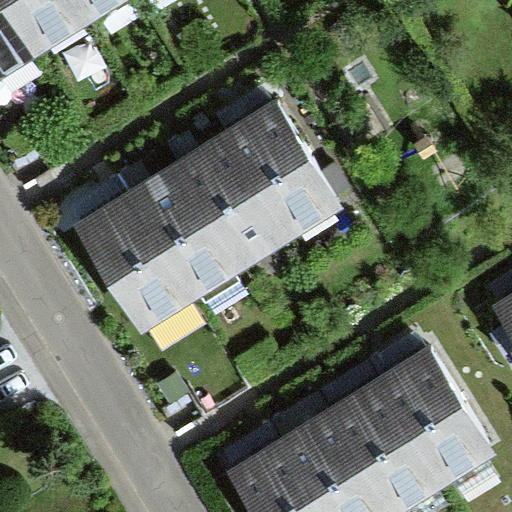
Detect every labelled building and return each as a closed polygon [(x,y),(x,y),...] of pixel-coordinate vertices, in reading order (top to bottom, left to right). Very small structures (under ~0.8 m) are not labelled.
[(0,0),(0,56),(43,29),(24,0),(0,0)] [(88,0),(87,0),(24,0),(43,29),(88,0)] [(341,180),(274,79),(224,111),(291,212),(341,180)] [(291,212),(224,111),(179,142),(244,242),(291,212)] [(244,242),(179,142),(127,175),(192,275),(244,242)] [(192,275),(127,175),(78,206),(142,307),(192,275)] [(511,292),(489,307),(511,342),(511,292)] [(497,449),(427,340),(374,374),(443,483),(497,449)] [(397,511),(443,483),(374,374),(323,407),(390,511),(397,511)] [(390,511),(323,407),(277,436),(324,511),(390,511)] [(324,511),(277,436),(225,469),(252,511),(324,511)]
